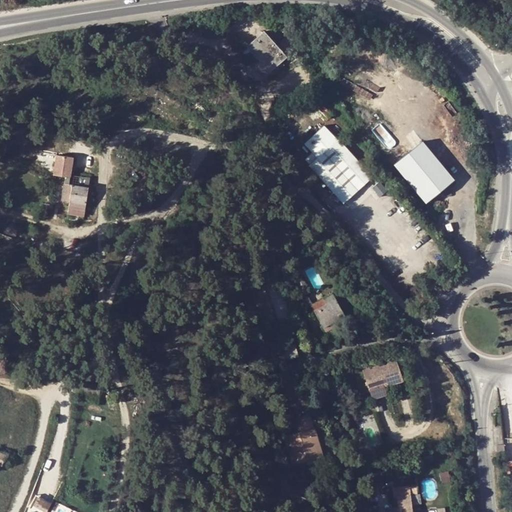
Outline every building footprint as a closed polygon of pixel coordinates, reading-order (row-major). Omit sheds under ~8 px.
[(266,32),(249,47),(262,61),(262,68),(265,72),(269,72),(283,61),(288,56),(266,32)] [(288,89),(297,81),(290,73),(281,81),(288,89)] [(345,202),(372,177),(324,126),(304,144),(312,153),(306,159),(345,202)] [(381,126),(376,131),(371,127),(366,133),(370,137),(369,138),(385,153),(396,142),(381,126)] [(424,202),(453,179),(421,139),(392,163),(424,202)] [(400,145),(396,142),(385,153),(389,157),(400,145)] [(51,174),(69,177),(73,157),(54,154),(51,174)] [(387,196),(392,192),(382,179),(377,183),(387,196)] [(62,200),(76,203),(86,204),(89,187),(79,185),(65,183),(62,200)] [(290,277),(301,297),(310,292),(299,271),(290,277)] [(253,294),(262,317),(263,317),(273,313),(275,312),(266,289),(253,294)] [(337,322),(347,317),(335,294),(333,295),(325,299),(328,304),(316,311),(324,326),(336,320),(337,322)] [(276,320),(273,313),(263,317),(266,324),(276,320)] [(337,322),(336,320),(324,326),(327,331),(349,320),(347,317),(337,322)] [(270,339),(273,350),(283,347),(280,337),(270,339)] [(294,345),(283,347),(286,361),(299,358),(296,344),(294,345)] [(286,361),(283,347),(273,350),(276,364),(286,361)] [(395,356),(362,368),(369,386),(384,381),(385,384),(403,377),(395,356)] [(311,415),(299,419),(303,431),(285,437),(294,466),(318,458),(314,444),(320,443),(315,428),(311,415)] [(320,443),(314,444),(318,458),(324,456),(320,443)] [(38,511),(46,511),(52,501),(35,493),(28,507),(38,511)]
